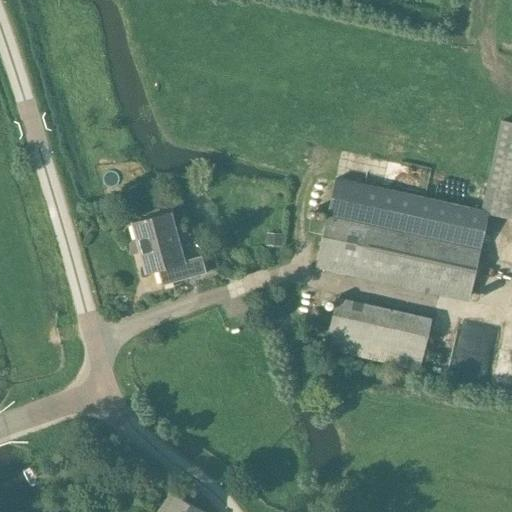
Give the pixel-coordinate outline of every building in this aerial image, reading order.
[(479,213),(480,213),(511,220),(511,123),(499,121),(479,213)] [(333,183),(328,204),(314,269),(467,303),(482,238),(487,216),(333,183)] [(144,273),(157,270),(161,286),(206,273),(201,256),(183,261),(170,213),(130,224),(144,273)] [(268,234),(267,246),(280,247),(280,234),(268,234)] [(326,297),(317,341),(415,360),(424,315),(326,297)] [(511,381),(511,344),(504,344),(500,380),(511,381)] [(185,511),(182,510),(185,503),(167,493),(156,511),(185,511)] [(201,511),(185,503),(182,510),(185,511),(201,511)]
